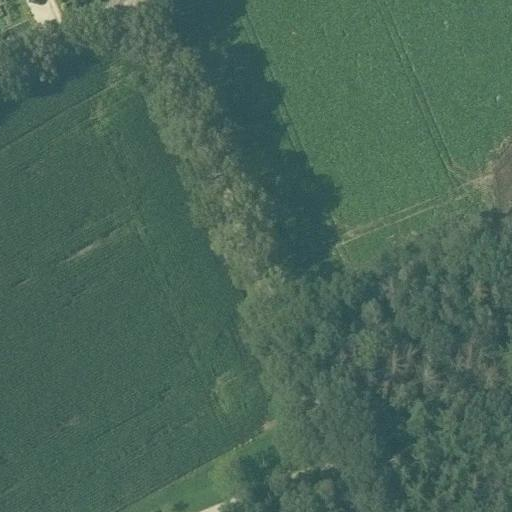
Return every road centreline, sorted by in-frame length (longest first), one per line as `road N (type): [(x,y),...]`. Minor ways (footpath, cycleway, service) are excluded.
road 1 (unclassified): [(364,511),(150,0)]
road 2 (unclassified): [(0,74),(126,0)]
